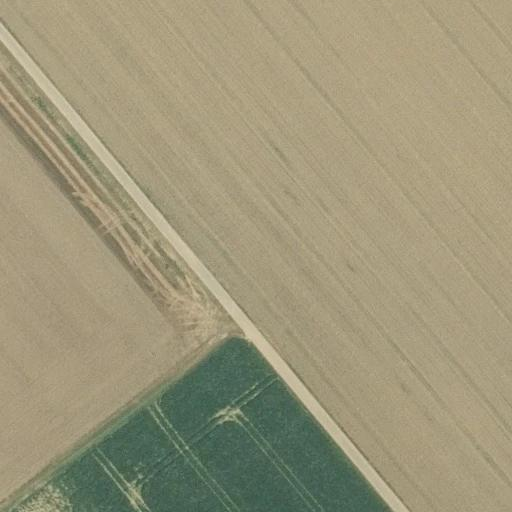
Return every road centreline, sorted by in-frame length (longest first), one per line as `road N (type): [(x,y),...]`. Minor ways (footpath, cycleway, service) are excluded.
road 1 (track): [(400,511),(0,33)]
road 2 (track): [(9,511),(243,325)]
